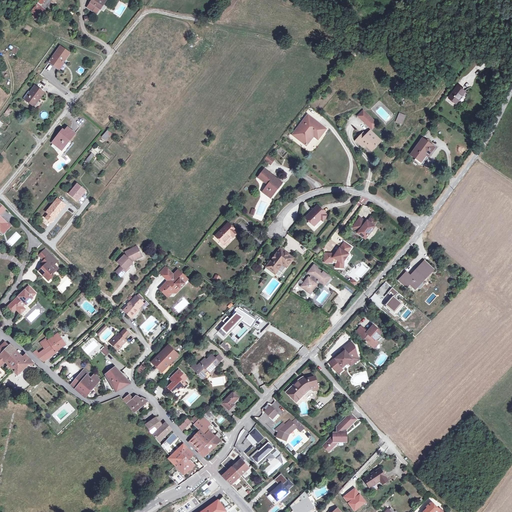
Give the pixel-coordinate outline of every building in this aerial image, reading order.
[(92,0),(87,8),(92,11),(95,6),(99,9),(104,1),(105,2),(106,0),(92,0)] [(45,10),(40,6),(33,16),(37,20),(45,10)] [(69,53),(60,47),(49,62),(58,69),(69,53)] [(465,91),(458,85),(449,97),(456,103),(465,91)] [(43,92),(34,86),(25,99),(33,105),(43,92)] [(10,105),(4,113),(8,116),(13,108),(10,105)] [(371,130),(378,123),(363,109),(356,116),(371,130)] [(399,112),(395,122),(402,125),(406,115),(399,112)] [(323,127),(308,116),(293,135),(301,142),(308,132),(313,136),(317,139),(325,129),(323,127)] [(64,131),(62,129),(52,142),(61,149),(65,144),(62,142),(64,138),(67,141),(74,133),(67,127),(64,131)] [(110,134),(107,131),(102,137),(105,140),(110,134)] [(370,131),(366,135),(358,143),(361,146),(364,144),(368,147),(371,150),(381,140),(370,131)] [(313,136),(308,132),(301,142),(306,145),(313,136)] [(366,135),(363,133),(355,141),(358,143),(366,135)] [(434,147),(422,139),(410,155),(423,164),(429,155),(434,147)] [(95,157),(92,153),(82,165),(86,168),(95,157)] [(263,160),(270,165),(275,159),(269,153),(263,160)] [(101,160),(107,162),(109,156),(103,154),(101,160)] [(265,183),(266,182),(268,184),(262,192),(270,198),(276,191),(275,190),(281,183),(274,177),(264,169),(258,177),(265,183)] [(85,191),(77,184),(69,194),(77,201),(85,191)] [(65,205),(57,199),(47,212),(54,218),(65,205)] [(321,210),(317,206),(305,217),(314,226),(320,219),(322,221),(327,216),(321,210)] [(0,217),(0,228),(2,226),(5,230),(9,226),(0,217)] [(358,219),(351,227),(358,232),(357,233),(365,239),(374,227),(373,226),(376,221),(370,217),(367,221),(366,221),(364,223),(358,219)] [(233,228),(228,223),(215,236),(223,244),(231,236),(232,237),(233,237),(238,232),(233,228)] [(232,237),(231,236),(223,244),(224,245),(232,237)] [(335,253),(329,253),(328,262),(335,263),(335,267),(343,268),(343,261),(348,254),(347,253),(351,247),(343,242),(340,248),(340,249),(339,252),(337,251),(335,253)] [(126,257),(124,256),(117,262),(121,266),(125,270),(128,267),(132,263),(130,261),(133,260),(133,261),(141,257),(136,247),(125,253),(127,256),(126,257)] [(50,255),(45,250),(40,255),(45,260),(48,256),(49,257),(50,255)] [(277,256),(275,255),(266,267),(275,274),(277,270),(281,274),(293,259),(285,253),(282,250),(277,256)] [(46,264),(43,267),(39,271),(47,280),(52,276),(52,273),(57,268),(53,265),(57,261),(51,255),(50,255),(49,257),(48,256),(45,260),(43,261),(46,264)] [(415,270),(416,271),(410,277),(405,272),(398,280),(404,286),(407,283),(409,284),(414,289),(421,282),(420,281),(423,277),(425,278),(433,270),(424,261),(415,270)] [(306,279),(305,279),(302,283),(303,283),(301,286),(302,286),(301,287),(305,290),(305,289),(307,291),(309,289),(311,291),(316,284),(315,283),(317,280),(318,279),(323,283),(328,276),(323,272),(321,274),(319,272),(320,271),(317,269),(317,268),(313,265),(307,273),(310,275),(308,278),(307,277),(306,279)] [(125,270),(121,266),(116,272),(121,276),(129,268),(128,267),(125,270)] [(162,275),(168,281),(160,289),(164,293),(166,290),(169,293),(172,293),(176,293),(175,290),(178,287),(180,288),(184,284),(183,282),(186,279),(182,275),(182,273),(180,273),(178,270),(173,275),(168,270),(162,275)] [(59,281),(61,284),(56,287),(60,293),(73,283),(67,275),(59,281)] [(35,293),(28,286),(11,302),(17,308),(20,305),(21,306),(25,303),(26,304),(32,298),(31,297),(35,293)] [(392,287),(384,296),(389,300),(384,305),(396,315),(404,305),(395,297),(399,293),(392,287)] [(89,293),(85,289),(81,293),(85,297),(89,293)] [(331,289),(326,296),(333,301),(338,294),(331,289)] [(130,302),(130,303),(123,310),(129,316),(133,316),(139,310),(137,309),(140,306),(138,304),(140,301),(135,296),(130,302)] [(6,308),(11,313),(17,308),(11,302),(6,308)] [(226,324),(219,332),(225,338),(241,321),(251,328),(257,319),(239,307),(238,309),(237,308),(233,314),(235,315),(230,320),(227,317),(223,321),(226,324)] [(361,326),(355,332),(372,347),(377,342),(375,340),(381,333),(373,325),(366,332),(365,331),(366,331),(361,326)] [(254,330),(252,335),(260,338),(262,333),(254,330)] [(119,334),(118,334),(109,343),(117,350),(123,343),(122,342),(124,339),(127,336),(122,331),(119,334)] [(45,340),(40,343),(44,349),(38,354),(36,351),(32,354),(36,357),(42,361),(46,358),(47,358),(56,352),(54,350),(55,349),(56,350),(57,349),(57,350),(60,354),(67,348),(65,345),(65,344),(57,334),(46,342),(45,340)] [(221,346),(226,352),(232,347),(226,341),(221,346)] [(9,346),(4,342),(0,346),(0,348),(3,351),(9,346)] [(343,352),(341,354),(336,359),(335,358),(329,363),(336,371),(342,366),(342,367),(349,362),(351,359),(354,362),(358,358),(356,356),(357,355),(355,347),(351,342),(341,350),(342,351),(343,352)] [(2,353),(0,355),(0,354),(0,366),(5,362),(16,351),(10,345),(9,346),(3,351),(2,353)] [(177,355),(168,346),(152,362),(161,371),(177,355)] [(23,357),(16,351),(5,362),(8,365),(6,367),(8,369),(10,367),(17,375),(22,369),(29,365),(30,366),(34,363),(25,354),(23,357)] [(206,361),(204,360),(197,366),(194,370),(203,379),(206,376),(203,374),(207,371),(209,373),(213,369),(219,363),(215,359),(212,356),(207,360),(206,361)] [(143,364),(137,370),(139,373),(145,367),(147,365),(147,363),(144,361),(142,364),(143,364)] [(115,368),(106,376),(116,392),(119,390),(130,384),(129,383),(121,374),(115,368)] [(88,374),(83,370),(75,379),(80,384),(87,376),(88,374)] [(175,380),(172,383),(167,388),(171,391),(173,389),(174,390),(178,390),(179,389),(183,389),(186,386),(183,382),(182,381),(185,377),(178,371),(172,377),(175,380)] [(75,379),(70,385),(85,398),(99,381),(93,376),(91,379),(87,376),(80,384),(75,379)] [(299,383),(297,381),(286,392),(296,402),(303,395),(301,393),(306,388),(307,388),(308,387),(310,386),(311,388),(312,388),(313,390),(318,389),(316,382),(315,383),(313,376),(306,378),(305,379),(299,383)] [(14,390),(11,386),(2,393),(6,397),(8,395),(10,398),(14,395),(16,393),(13,390),(14,390)] [(239,398),(233,392),(222,403),(227,409),(239,398)] [(129,394),(123,400),(131,409),(132,408),(135,411),(144,404),(147,401),(142,397),(140,398),(137,396),(135,396),(133,398),(129,394)] [(222,403),(219,406),(224,412),(227,409),(222,403)] [(270,407),(265,412),(272,419),(277,413),(270,407)] [(211,415),(207,411),(202,416),(206,420),(211,415)] [(350,414),(345,418),(351,424),(356,420),(350,414)] [(202,416),(198,420),(206,428),(210,424),(206,420),(202,416)] [(155,418),(144,425),(152,434),(161,425),(155,418)] [(333,433),(333,436),(327,441),(327,443),(326,443),(325,443),(330,447),(333,447),(338,442),(346,442),(346,435),(343,435),(343,433),(344,432),(351,424),(345,418),(336,427),(336,433),(333,433)] [(190,421),(188,419),(179,428),(183,432),(192,423),(190,421)] [(283,424),(278,429),(279,430),(278,431),(278,433),(276,437),(283,440),(285,434),(294,425),(296,427),(299,424),(295,419),(291,422),(289,420),(284,425),(283,424)] [(194,425),(200,431),(195,437),(204,447),(210,441),(215,446),(220,441),(211,432),(206,428),(198,420),(197,421),(194,425)] [(165,423),(162,426),(153,435),(154,436),(158,442),(163,438),(171,430),(165,423)] [(296,427),(294,425),(285,434),(283,440),(285,441),(287,435),(296,427)] [(274,448),(255,426),(247,433),(254,440),(242,451),(249,459),(251,456),(257,463),(274,448)] [(177,437),(173,432),(167,439),(171,443),(177,437)] [(195,437),(189,443),(199,452),(198,453),(203,458),(215,446),(210,441),(204,447),(195,437)] [(325,443),(323,446),(328,452),(333,447),(330,447),(325,443)] [(187,448),(183,444),(178,449),(182,453),(187,448)] [(193,454),(187,448),(182,453),(188,459),(193,454)] [(269,461),(268,462),(270,465),(277,459),(283,466),(288,461),(275,448),(266,457),(269,461)] [(170,456),(168,458),(183,474),(184,474),(194,465),(188,459),(182,453),(178,449),(170,456)] [(249,468),(241,459),(222,476),(230,485),(249,468)] [(364,479),(370,487),(380,480),(382,483),(387,480),(380,469),(364,479)] [(281,473),(275,479),(279,484),(270,492),(271,493),(267,496),(272,502),(275,499),(276,501),(282,496),(284,498),(289,493),(287,490),(292,485),(281,473)] [(367,502),(355,487),(343,497),(355,511),(367,502)] [(308,498),(313,507),(317,505),(311,495),(309,496),(306,491),(304,492),(308,498)] [(308,498),(304,492),(291,506),(294,511),(291,511),(301,511),(308,508),(309,510),(314,508),(313,507),(308,498)] [(224,511),(232,507),(223,495),(198,511),(224,511)] [(426,508),(427,509),(423,511),(432,511),(437,508),(431,503),(426,508)]
